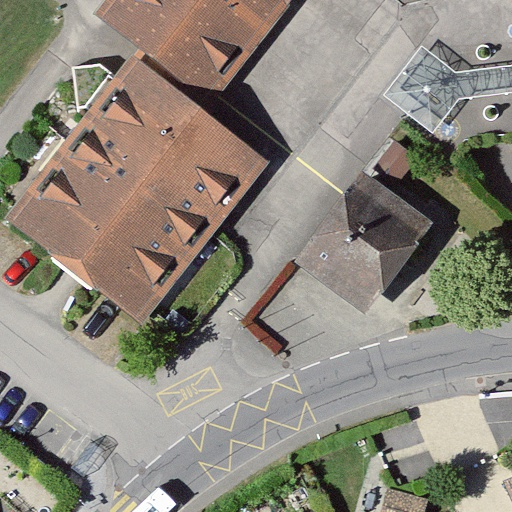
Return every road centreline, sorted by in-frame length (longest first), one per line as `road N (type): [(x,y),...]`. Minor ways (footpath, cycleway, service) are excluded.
road 1 (residential): [(511,344),(384,368),(292,402),(214,449),(138,511)]
road 2 (unknown): [(511,192),(402,99)]
